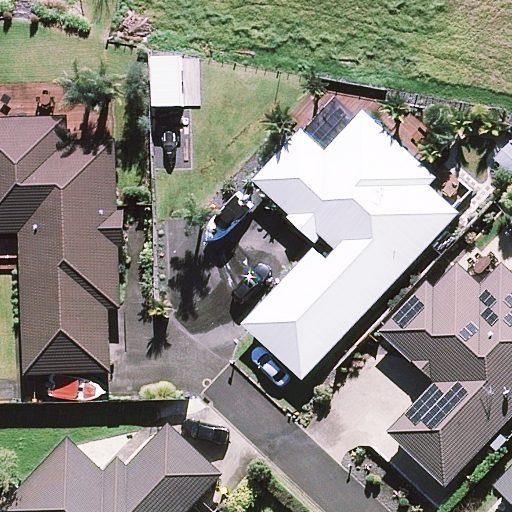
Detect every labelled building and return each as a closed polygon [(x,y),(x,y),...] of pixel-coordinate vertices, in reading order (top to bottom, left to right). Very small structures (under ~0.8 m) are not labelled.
[(186,108),(159,109),(160,156),(187,156),(186,108)] [(245,324),(306,381),(463,213),(433,186),(441,178),(368,110),(329,151),(305,129),(256,180),(293,214),(290,217),(318,243),(325,236),(340,250),(329,261),(316,249),(245,324)] [(0,232),(25,232),(27,373),(114,372),(113,310),(123,310),(122,246),(129,246),(128,210),(121,210),(120,140),(71,140),(71,117),(0,118),(0,232)] [(391,433),(448,487),(511,419),(511,268),(506,263),(485,284),(462,263),(439,287),(431,280),(383,331),(438,383),(391,433)] [(189,511),(226,473),(173,424),(134,465),(124,456),(110,470),(73,435),(0,511),(189,511)] [(511,468),(498,484),(511,497),(511,468)]
